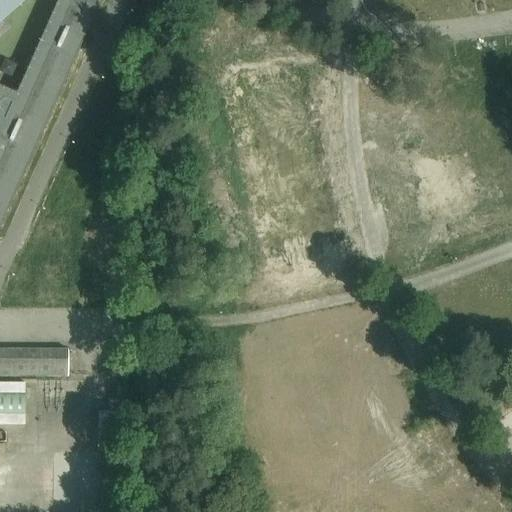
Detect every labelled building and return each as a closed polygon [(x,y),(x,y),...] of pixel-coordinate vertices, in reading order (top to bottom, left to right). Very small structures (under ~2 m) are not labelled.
[(0,0),(0,225),(58,97),(100,0),(77,0),(76,2),(74,0),(60,0),(18,95),(0,86),(0,17),(19,0),(0,0)] [(220,31),(206,95),(282,111),(301,180),(224,202),(242,264),(465,201),(447,139),(359,164),(328,55),(220,31)] [(68,351),(0,350),(0,377),(68,378),(68,351)] [(0,394),(0,415),(25,415),(25,394),(0,394)] [(244,467),(232,470),(235,482),(246,479),(244,467)]
